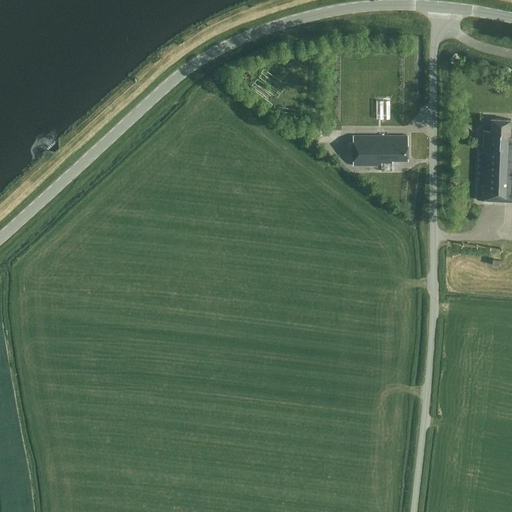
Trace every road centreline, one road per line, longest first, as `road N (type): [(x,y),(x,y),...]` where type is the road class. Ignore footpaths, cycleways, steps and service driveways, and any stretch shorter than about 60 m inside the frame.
road 1 (tertiary): [(438,8),(335,11),(209,55),(0,236)]
road 2 (unclassified): [(415,511),(432,318),(429,63),(438,8)]
